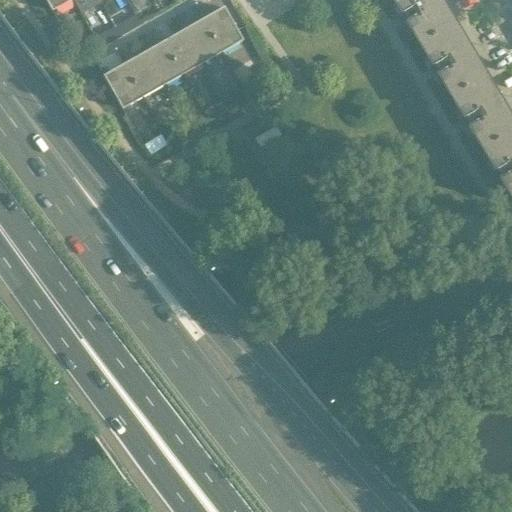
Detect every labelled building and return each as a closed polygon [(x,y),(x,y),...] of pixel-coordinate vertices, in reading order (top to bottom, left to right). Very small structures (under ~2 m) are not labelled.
[(70,0),(44,0),(52,12),(71,1),(70,0)] [(453,27),(436,0),(392,0),(420,46),(453,27)] [(223,9),(202,20),(221,53),(242,41),(223,9)] [(202,20),(183,32),(201,65),(221,53),(202,20)] [(484,79),(453,27),(420,46),(452,98),(484,79)] [(183,32),(162,43),(181,76),(201,65),(183,32)] [(162,43),(143,55),(161,87),(181,76),(162,43)] [(143,55),(123,66),(141,99),(161,87),(143,55)] [(329,58),(322,61),(326,68),(332,64),(329,58)] [(123,66),(103,77),(122,110),(141,99),(123,66)] [(511,131),(511,125),(484,79),(452,98),(482,149),(511,131)] [(242,91),(223,102),(228,113),(248,102),(242,91)] [(209,124),(228,113),(223,102),(215,107),(214,106),(203,113),(209,124)] [(275,128),(254,140),(259,148),(280,137),(275,128)] [(170,143),(181,138),(177,130),(166,136),(170,143)] [(511,131),(482,149),(511,199),(511,131)]
